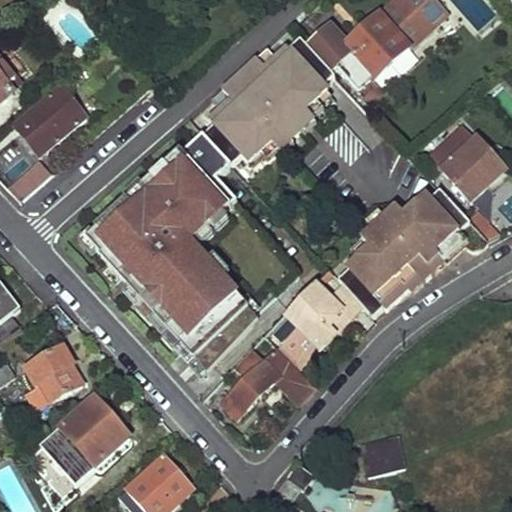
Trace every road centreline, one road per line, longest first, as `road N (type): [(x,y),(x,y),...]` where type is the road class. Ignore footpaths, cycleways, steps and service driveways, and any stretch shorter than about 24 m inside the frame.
road 1 (residential): [(299,0),(28,241)]
road 2 (residential): [(258,485),(391,333),(511,255)]
road 3 (residential): [(28,241),(258,485)]
